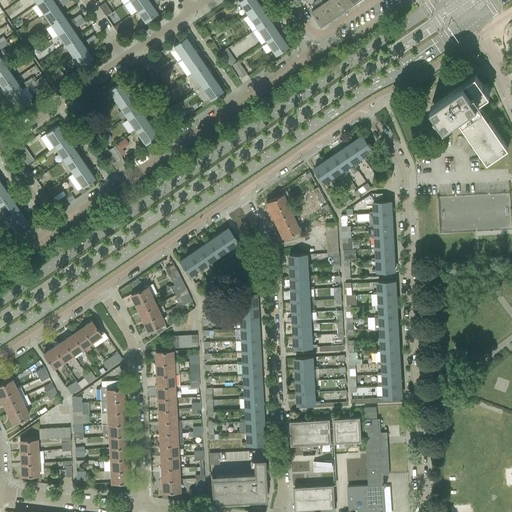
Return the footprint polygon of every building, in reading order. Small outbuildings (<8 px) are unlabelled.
[(41,0),(36,3),(43,14),(55,5),(51,0),(41,0)] [(130,0),(137,11),(149,2),(147,0),(130,0)] [(239,0),(238,1),(247,15),(259,6),(254,0),(239,0)] [(334,14),(324,0),(306,0),(322,22),(334,14)] [(324,0),(334,14),(350,3),(347,0),(324,0)] [(149,2),(137,11),(145,21),(157,13),(149,2)] [(43,14),(51,24),(63,16),(55,5),(43,14)] [(247,15),(256,28),(269,20),(259,6),(247,15)] [(71,20),(74,23),(82,18),(79,14),(71,20)] [(51,24),(58,34),(70,26),(63,16),(51,24)] [(82,18),(74,23),(76,27),(84,22),(82,18)] [(256,28),(266,41),(278,33),(269,20),(256,28)] [(58,34),(65,45),(77,37),(70,26),(58,34)] [(278,33),(266,41),(275,55),(287,46),(278,33)] [(85,40),(88,44),(96,39),(93,34),(85,40)] [(65,45),(72,55),(84,47),(77,37),(65,45)] [(173,45),(182,59),(194,51),(185,37),(173,45)] [(96,39),(88,44),(90,48),(98,42),(96,39)] [(84,47),(72,55),(79,66),(91,58),(84,47)] [(182,59),(191,72),(203,64),(194,51),(182,59)] [(225,51),(221,53),(229,65),(233,62),(225,51)] [(9,62),(12,66),(20,60),(17,57),(9,62)] [(20,60),(12,66),(14,69),(22,64),(20,60)] [(232,65),(240,77),(246,73),(237,61),(232,65)] [(149,63),(138,70),(147,83),(157,76),(149,63)] [(191,72),(185,77),(194,90),(195,90),(200,86),(201,85),(212,77),(203,64),(191,72)] [(54,68),(47,73),(55,84),(61,79),(58,74),(54,68)] [(0,73),(0,84),(2,88),(15,79),(7,69),(0,73)] [(485,159),(506,144),(478,103),(489,95),(475,75),(430,106),(444,126),(456,118),(485,159)] [(36,80),(26,87),(28,90),(38,83),(44,93),(51,89),(42,76),(36,80)] [(33,77),(23,83),(26,87),(36,80),(33,77)] [(200,86),(195,90),(196,92),(203,101),(208,97),(209,99),(210,99),(222,91),(212,77),(201,85),(200,86)] [(2,88),(9,98),(21,90),(20,88),(21,88),(15,79),(2,88)] [(108,90),(117,104),(129,95),(120,82),(108,90)] [(21,90),(9,98),(16,109),(29,100),(21,90)] [(117,104),(126,117),(138,109),(129,95),(117,104)] [(166,111),(173,122),(178,118),(171,107),(166,111)] [(134,129),(135,130),(147,122),(138,109),(126,117),(134,129)] [(147,122),(135,130),(135,131),(145,144),(156,135),(147,122)] [(45,134),(40,137),(48,150),(54,146),(54,147),(66,138),(57,125),(45,133),(45,134)] [(362,135),(352,142),(362,156),(365,161),(367,159),(364,154),(371,149),(362,135)] [(54,147),(63,160),(75,152),(66,138),(54,147)] [(125,139),(116,145),(119,150),(128,144),(125,139)] [(352,142),(343,149),(352,162),(356,167),(357,166),(354,161),(362,156),(352,142)] [(24,146),(17,151),(22,157),(28,153),(24,146)] [(108,149),(102,153),(110,164),(115,161),(115,160),(116,160),(121,157),(122,156),(114,146),(108,150),(108,149)] [(343,149),(333,155),(342,169),(352,162),(343,149)] [(63,160),(72,173),(85,165),(75,152),(63,160)] [(333,155),(324,162),(333,175),(342,169),(333,155)] [(324,162),(314,168),(320,177),(323,182),(327,187),(329,186),(325,181),(333,175),(324,162)] [(72,174),(68,177),(77,190),(78,189),(83,186),(94,178),(85,165),(72,173),(73,174),(72,174)] [(0,183),(0,203),(10,197),(0,183)] [(48,190),(51,195),(62,189),(58,183),(48,190)] [(83,186),(78,189),(81,194),(86,191),(83,186)] [(261,198),(276,238),(296,231),(281,191),(261,198)] [(0,203),(0,208),(7,219),(19,211),(10,197),(0,203)] [(372,202),(373,214),(391,213),(391,201),(389,201),(381,201),(372,202)] [(19,211),(7,219),(16,232),(28,224),(19,211)] [(373,214),(369,214),(369,226),(373,225),(392,224),(391,213),(373,214)] [(373,225),(374,237),(392,236),(392,224),(373,225)] [(341,227),(342,239),(351,238),(350,227),(341,227)] [(227,228),(218,235),(228,249),(230,253),(231,252),(228,247),(236,242),(237,242),(227,228)] [(218,235),(208,241),(218,256),(221,260),(222,258),(220,255),(225,252),(227,250),(228,249),(218,235)] [(374,237),(375,249),(393,248),(392,236),(374,237)] [(342,239),(342,250),(353,250),(353,242),(352,243),(352,239),(351,239),(351,238),(342,239)] [(208,241),(198,248),(209,263),(211,266),(213,265),(210,262),(216,258),(218,256),(208,241)] [(198,248),(189,254),(199,269),(201,273),(203,271),(201,268),(206,265),(208,263),(209,263),(198,248)] [(375,249),(375,260),(394,259),(393,248),(375,249)] [(342,250),(343,262),(350,262),(356,262),(355,250),(353,250),(342,250)] [(339,252),(327,252),(328,265),(333,265),(333,264),(339,264),(339,252)] [(179,260),(179,261),(184,269),(189,276),(192,279),(194,278),(195,277),(193,273),(199,269),(189,254),(179,261),(179,260)] [(289,255),(290,267),(308,266),(308,254),(289,255)] [(238,264),(244,273),(254,267),(247,257),(238,264)] [(394,259),(375,260),(376,269),(372,269),(372,272),(394,271),(394,259)] [(172,264),(165,269),(171,280),(173,285),(182,281),(179,275),(172,264)] [(308,266),(290,267),(290,278),(309,277),(308,266)] [(236,270),(230,274),(232,275),(236,282),(245,276),(241,269),(237,272),(236,270)] [(232,275),(228,278),(232,284),(236,282),(232,275)] [(290,278),(291,289),(309,288),(309,277),(290,278)] [(226,279),(222,282),(226,288),(230,286),(226,279)] [(173,285),(171,286),(176,296),(178,295),(187,291),(182,281),(173,285)] [(376,282),(377,294),(396,293),(395,281),(385,281),(376,282)] [(130,294),(135,304),(150,296),(156,294),(152,284),(130,294)] [(216,286),(212,288),(217,295),(220,292),(216,286)] [(335,288),(333,288),(334,298),(341,297),(341,287),(335,287),(335,288)] [(212,288),(207,292),(211,298),(217,295),(212,288)] [(309,288),(291,289),(292,300),(292,302),(310,301),(314,300),(314,296),(310,296),(309,288)] [(187,291),(178,295),(183,304),(191,300),(187,291)] [(245,294),(237,294),(237,304),(238,306),(256,305),(255,293),(245,294)] [(377,294),(371,294),(372,306),(378,305),(396,304),(396,293),(377,294)] [(356,295),(346,295),(346,305),(356,304),(356,295)] [(135,304),(139,312),(155,305),(150,296),(135,304)] [(310,301),(292,302),(292,311),(311,310),(310,301)] [(378,305),(378,317),(397,316),(396,304),(378,305)] [(139,312),(143,322),(159,314),(155,305),(139,312)] [(232,307),(233,318),(238,318),(257,317),(256,305),(238,306),(234,306),(234,307),(232,307)] [(203,312),(201,320),(207,319),(211,319),(216,319),(216,311),(215,311),(210,311),(209,307),(203,307),(203,308),(203,312)] [(311,310),(292,311),(293,325),(311,324),(315,324),(315,319),(317,319),(316,312),(315,312),(315,310),(311,310)] [(159,314),(143,322),(147,330),(153,327),(157,335),(166,328),(159,314)] [(378,317),(374,317),(375,329),(379,329),(398,328),(397,316),(378,317)] [(257,317),(238,318),(239,329),(257,328),(257,317)] [(97,329),(91,321),(81,327),(91,341),(94,346),(107,337),(100,327),(97,329)] [(311,324),(293,325),(293,334),(312,333),(311,324)] [(81,327),(72,334),(81,348),(91,341),(81,327)] [(257,328),(239,329),(239,335),(239,336),(239,341),(258,340),(257,328)] [(379,329),(379,340),(398,339),(398,328),(379,329)] [(312,333),(293,334),(294,348),(313,347),(312,333)] [(72,334),(62,341),(71,354),(81,348),(72,334)] [(379,340),(380,351),(399,350),(398,339),(379,340)] [(258,340),(239,341),(240,352),(258,351),(258,340)] [(62,341),(53,347),(62,361),(62,360),(67,357),(71,354),(62,341)] [(53,347),(43,354),(48,362),(52,367),(62,361),(53,347)] [(155,351),(155,363),(172,362),(172,356),(172,350),(155,351)] [(380,360),(377,361),(377,363),(381,363),(399,362),(399,350),(380,351),(380,360)] [(258,351),(240,352),(241,363),(259,362),(258,351)] [(104,361),(109,368),(122,360),(116,352),(104,361)] [(295,358),(295,370),(314,369),(313,357),(295,358)] [(155,363),(156,375),(172,374),(172,362),(155,363)] [(259,362),(241,363),(241,375),(260,374),(259,362)] [(381,363),(381,374),(400,373),(399,362),(381,363)] [(43,367),(35,371),(39,378),(47,374),(43,367)] [(314,369),(295,370),(296,382),(315,381),(314,369)] [(90,371),(85,374),(90,382),(95,379),(90,371)] [(382,381),(378,382),(378,386),(382,386),(401,385),(400,373),(381,374),(382,381)] [(156,375),(157,387),(173,386),(172,374),(156,375)] [(260,374),(241,375),(242,387),(260,386),(260,374)] [(0,384),(0,396),(15,389),(11,380),(11,379),(0,384)] [(101,387),(99,387),(100,401),(123,400),(122,388),(118,388),(117,380),(101,381),(101,387)] [(75,381),(66,387),(71,394),(77,391),(81,388),(75,381)] [(296,382),(296,393),(315,392),(315,381),(296,382)] [(401,385),(382,386),(382,398),(401,397),(401,385)] [(157,387),(157,399),(174,398),(173,386),(157,387)] [(260,386),(242,387),(243,398),(261,397),(260,386)] [(54,387),(45,391),(47,395),(56,391),(54,387)] [(0,396),(0,397),(4,406),(20,398),(15,389),(0,396)] [(56,391),(47,395),(49,400),(58,396),(56,391)] [(315,392),(296,393),(297,405),(307,404),(316,404),(320,403),(320,401),(316,401),(315,392)] [(261,397),(243,398),(243,410),(262,409),(261,397)] [(4,406),(8,414),(24,407),(20,398),(4,406)] [(157,399),(158,410),(174,409),(174,398),(157,399)] [(123,400),(100,401),(101,413),(107,413),(124,412),(123,400)] [(72,403),(73,415),(82,414),(82,402),(72,403)] [(24,407),(8,414),(12,423),(28,415),(24,407)] [(376,407),(364,408),(365,419),(376,419),(376,407)] [(158,410),(158,422),(175,421),(174,409),(158,410)] [(262,409),(243,410),(244,419),(244,421),(262,420),(262,409)] [(107,413),(108,425),(124,424),(124,412),(107,413)] [(73,415),(73,426),(83,426),(82,414),(73,415)] [(298,420),(289,421),(291,445),(299,444),(331,443),(334,443),(357,441),(358,441),(361,441),(360,424),(360,416),(298,420)] [(367,485),(347,486),(348,511),(353,511),(384,511),(384,486),(385,486),(385,484),(383,485),(383,475),(389,474),(387,432),(381,432),(380,419),(376,419),(365,419),(367,485)] [(262,420),(244,421),(244,422),(244,424),(244,426),(244,430),(244,432),(263,431),(262,424),(262,420)] [(175,421),(158,422),(159,424),(159,433),(175,432),(177,432),(179,432),(180,432),(181,432),(180,421),(178,421),(175,421)] [(108,425),(102,425),(103,436),(108,436),(125,435),(124,424),(108,425)] [(83,426),(73,426),(74,437),(83,437),(83,426)] [(263,431),(244,432),(244,433),(245,437),(245,442),(245,445),(253,445),(263,444),(263,431)] [(175,432),(159,433),(160,445),(176,444),(180,444),(182,444),(182,432),(181,432),(180,432),(179,432),(177,432),(175,432)] [(108,436),(109,448),(126,447),(125,435),(108,436)] [(63,438),(60,438),(61,442),(61,446),(70,446),(70,438),(63,438)] [(29,439),(19,440),(20,452),(37,451),(36,447),(36,442),(36,439),(29,439)] [(160,445),(160,457),(177,456),(176,444),(160,445)] [(109,448),(110,459),(126,458),(126,447),(109,448)] [(20,452),(20,464),(37,463),(37,451),(20,452)] [(209,453),(209,464),(219,464),(218,452),(209,453)] [(160,457),(161,468),(177,467),(177,456),(160,457)] [(110,459),(103,460),(104,471),(110,471),(127,470),(126,458),(110,459)] [(253,476),(210,479),(211,502),(266,500),(266,497),(264,459),(252,459),(253,473),(253,476)] [(313,461),(313,472),(332,471),(332,460),(313,461)] [(37,463),(20,464),(21,475),(35,475),(38,475),(37,463)] [(161,468),(161,480),(178,479),(177,467),(161,468)] [(127,470),(110,471),(111,477),(110,477),(111,483),(127,482),(127,470)] [(76,472),(76,481),(85,480),(85,471),(76,472)] [(178,479),(161,480),(162,492),(179,491),(179,485),(178,485),(178,479)] [(204,484),(195,484),(196,493),(205,493),(204,484)] [(334,509),(333,485),(333,484),(293,487),(294,510),(295,511),(334,509)]
